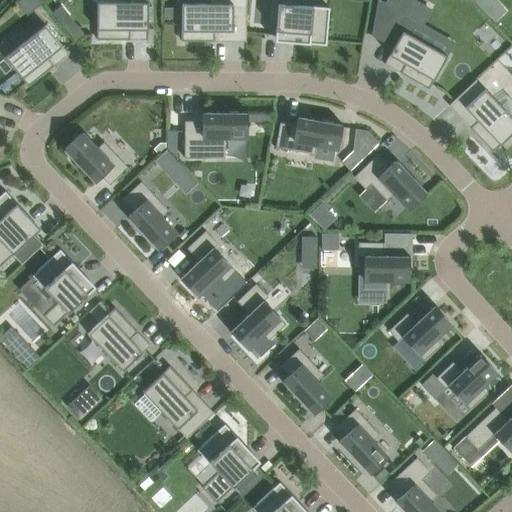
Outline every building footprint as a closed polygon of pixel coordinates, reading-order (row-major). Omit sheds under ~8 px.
[(40,0),(19,0),(17,2),(27,15),(43,3),(40,0)] [(97,39),(123,39),(130,39),(130,34),(147,34),(147,40),(148,40),(148,0),(127,0),(127,2),(97,2),(97,39)] [(278,0),(276,35),(275,40),(301,43),(326,45),(330,7),(300,5),(300,0),(278,0)] [(245,35),(245,41),(246,41),(247,3),(182,3),(181,41),(207,41),(208,41),(208,40),(215,41),(215,35),(245,35)] [(175,8),(165,8),(165,18),(175,18),(175,8)] [(84,33),(70,15),(61,22),(75,39),(84,33)] [(29,85),(49,69),(54,65),(51,61),(64,50),(68,55),(69,54),(45,24),(5,56),(29,85)] [(447,56),(403,30),(384,63),(386,64),(388,59),(403,67),(400,72),(406,75),(406,76),(429,88),(447,56)] [(215,40),(216,57),(233,57),(232,39),(215,40)] [(475,132),(493,151),(511,133),(511,116),(476,78),(449,104),(450,106),(454,102),(474,124),(470,127),(475,132)] [(202,111),(202,113),(203,113),(203,121),(185,121),(185,158),(225,158),(225,136),(247,136),(247,113),(248,113),(248,112),(202,112),(202,111)] [(298,116),(297,117),(298,117),(297,125),(280,122),(276,147),(315,154),(316,144),(338,147),(342,125),(343,124),(342,124),(298,116)] [(167,150),(175,157),(177,157),(177,131),(167,131),(167,150)] [(96,149),(81,133),(65,149),(65,148),(63,149),(64,149),(95,182),(95,183),(96,182),(96,181),(101,176),(110,185),(128,167),(104,142),(96,149)] [(362,159),(373,148),(365,140),(354,150),(342,161),(351,170),(362,159)] [(160,142),(153,148),(160,155),(166,149),(166,142),(160,142)] [(175,157),(167,150),(167,149),(156,160),(167,172),(178,161),(175,157)] [(390,165),(379,153),(354,176),(366,188),(371,183),(387,199),(395,192),(410,208),(426,192),(426,193),(428,192),(427,192),(396,159),(396,158),(395,160),(390,165)] [(168,210),(141,181),(123,198),(134,211),(129,216),(128,215),(127,216),(127,217),(158,249),(158,250),(160,249),(159,248),(176,233),(161,217),(168,210)] [(0,266),(41,228),(5,191),(0,195),(0,266)] [(337,218),(322,202),(310,214),(324,229),(337,218)] [(218,243),(205,230),(187,247),(199,259),(180,277),(179,277),(181,279),(181,278),(197,294),(213,279),(219,286),(236,270),(213,247),(218,243)] [(338,233),(322,233),(322,249),(338,249),(338,233)] [(302,252),(317,252),(317,237),(302,236),(302,252)] [(384,242),(359,242),(359,255),(365,256),(364,288),(387,288),(387,279),(409,279),(409,256),(410,257),(410,255),(384,254),(384,242)] [(96,286),(78,268),(60,249),(33,275),(58,301),(44,315),(53,326),(91,290),(96,286)] [(268,296),(255,283),(237,301),(248,313),(230,331),(231,332),(231,331),(247,348),(262,333),(269,339),(286,323),(263,300),(268,296)] [(100,322),(110,312),(100,301),(89,311),(100,322)] [(436,305),(435,304),(434,304),(435,304),(416,322),(407,312),(389,330),(398,340),(402,336),(424,360),(441,344),(435,337),(451,322),(435,306),(436,305)] [(134,335),(137,331),(133,326),(115,307),(110,312),(100,322),(88,333),(123,370),(147,348),(150,345),(149,343),(146,347),(145,347),(134,335)] [(306,330),(314,339),(326,328),(318,319),(306,330)] [(25,341),(13,352),(27,368),(40,356),(25,341)] [(323,374),(299,349),(281,366),(289,375),(283,380),(282,381),(313,414),(314,414),(315,413),(314,413),(331,397),(316,381),(323,374)] [(432,373),(422,383),(434,396),(443,388),(444,388),(445,387),(448,384),(464,401),(470,408),(487,393),(481,385),(496,371),(481,354),(482,354),(481,352),(480,353),(461,370),(453,361),(436,377),(432,373)] [(213,411),(210,414),(209,415),(189,393),(192,389),(188,384),(170,365),(143,391),(187,438),(211,416),(214,412),(213,411)] [(511,414),(507,419),(496,407),(466,435),(478,448),(494,433),(511,451),(511,414)] [(371,443),(380,434),(355,408),(347,417),(339,424),(337,426),(346,435),(340,440),(339,440),(338,441),(339,441),(370,474),(371,473),(386,458),(371,443)] [(339,424),(347,417),(340,409),(332,417),(339,424)] [(218,471),(202,486),(216,502),(260,461),(225,423),(198,449),(218,471)] [(432,461),(434,460),(444,450),(434,439),(422,450),(432,461)] [(430,471),(417,457),(390,482),(402,495),(396,500),(395,501),(405,511),(437,511),(428,502),(436,494),(422,479),(430,471)] [(149,476),(140,484),(145,490),(154,482),(149,476)] [(256,511),(308,511),(280,482),(252,507),(256,511)]
